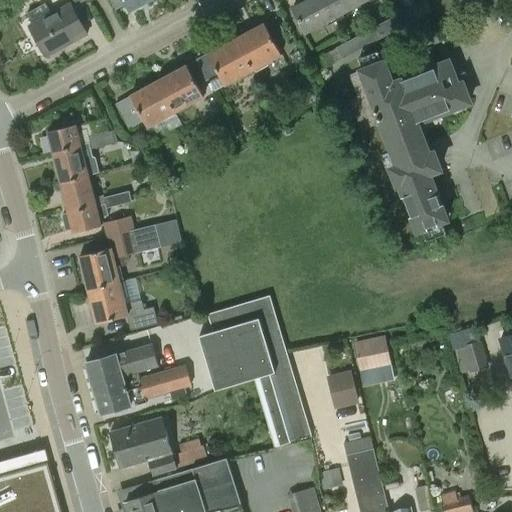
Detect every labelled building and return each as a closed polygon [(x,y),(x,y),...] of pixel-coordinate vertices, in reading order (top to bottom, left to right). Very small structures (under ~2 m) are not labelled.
[(151,0),(109,0),(115,11),(126,5),(130,12),(151,0)] [(305,33),(366,0),(365,0),(307,0),(292,8),(305,33)] [(431,11),(425,0),(381,24),(387,34),(431,11)] [(506,0),(483,0),(478,2),(484,12),(506,0)] [(33,23),(29,24),(46,56),(87,34),(70,2),(50,13),(45,4),(28,13),(33,23)] [(263,25),(235,40),(243,56),(251,71),(280,55),(273,43),(286,37),(276,18),(263,25)] [(381,24),(337,48),(343,58),(387,34),(381,24)] [(197,61),(207,80),(209,80),(214,91),(251,71),(243,56),(235,40),(197,61)] [(187,66),(159,82),(169,101),(175,113),(204,97),(197,86),(207,80),(197,61),(187,66)] [(400,185),(417,230),(446,219),(429,173),(440,169),(433,152),(429,154),(417,123),(470,103),(462,83),(457,85),(447,61),(392,82),(384,63),(350,76),(358,97),(351,100),(363,130),(380,123),(396,165),(390,168),(397,186),(400,185)] [(144,120),(148,127),(175,113),(169,101),(159,82),(116,105),(129,128),(144,120)] [(47,132),(53,154),(91,144),(91,147),(104,144),(103,139),(106,138),(104,133),(89,136),(87,129),(77,131),(75,125),(47,132)] [(115,130),(104,133),(106,138),(103,139),(104,144),(117,141),(115,130)] [(91,147),(91,144),(53,154),(60,182),(88,175),(88,174),(99,171),(95,157),(94,156),(91,147)] [(68,213),(105,204),(104,197),(103,195),(93,197),(88,175),(60,182),(68,213)] [(118,201),(118,205),(131,201),(129,191),(119,193),(120,199),(117,199),(118,201)] [(120,199),(119,193),(104,197),(105,204),(68,213),(62,215),(67,231),(72,230),(73,233),(101,226),(99,217),(108,215),(106,207),(118,205),(118,201),(117,199),(120,199)] [(104,223),(107,238),(135,231),(131,216),(104,223)] [(80,257),(88,291),(119,283),(113,258),(161,247),(156,226),(135,231),(107,238),(110,249),(80,257)] [(125,305),(119,283),(88,291),(96,324),(128,316),(131,330),(158,323),(154,308),(144,310),(142,301),(125,305)] [(275,446),(311,435),(285,349),(269,295),(209,313),(214,332),(200,336),(216,389),(255,378),(275,446)] [(462,349),(469,373),(489,367),(481,340),(480,340),(475,326),(448,334),(453,351),(462,349)] [(511,335),(501,338),(511,374),(511,335)] [(354,342),(360,370),(391,363),(385,336),(354,342)] [(87,365),(93,386),(121,378),(135,374),(138,373),(159,367),(152,343),(115,354),(115,357),(87,365)] [(121,378),(93,386),(101,415),(147,402),(146,399),(170,392),(172,400),(187,396),(185,388),(191,386),(185,365),(140,378),(138,373),(135,374),(121,378)] [(328,377),(332,392),(354,387),(351,371),(328,377)] [(204,446),(173,455),(162,417),(111,432),(121,469),(149,461),(153,476),(208,460),(204,446)] [(360,511),(381,511),(388,510),(373,449),(347,455),(360,511)] [(157,480),(156,481),(123,491),(128,507),(123,509),(124,511),(216,511),(242,505),(228,459),(221,461),(157,480)] [(0,511),(59,511),(45,464),(45,462),(44,463),(44,462),(39,464),(39,465),(30,467),(30,466),(0,474),(0,511)] [(320,511),(314,487),(294,492),(300,511),(320,511)] [(473,511),(469,495),(457,498),(455,491),(440,496),(443,511),(473,511)]
